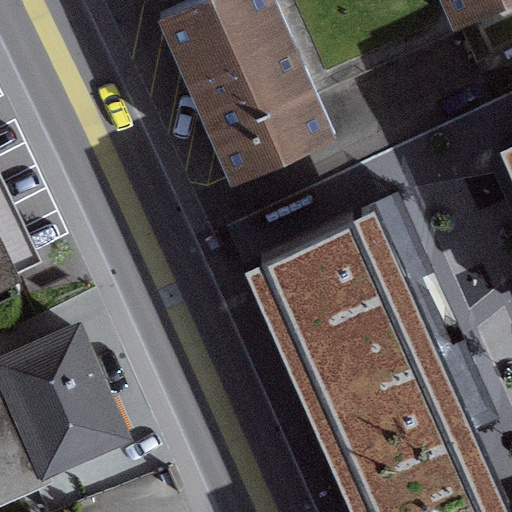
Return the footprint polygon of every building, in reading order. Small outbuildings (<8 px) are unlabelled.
[(190,0),(159,14),(231,177),(330,133),(313,94),(271,0),(190,0)] [(271,0),(313,94),(385,62),(457,31),(453,22),(443,0),(271,0)] [(443,0),(453,22),(501,0),(443,0)] [(511,169),(511,136),(500,142),(511,169)] [(503,411),(400,186),(245,259),(354,511),(511,511),(511,495),(497,461),(480,422),(503,411)] [(0,249),(0,279),(12,274),(0,249)] [(116,434),(72,333),(43,346),(0,364),(0,365),(7,383),(0,386),(0,488),(45,469),(43,465),(46,464),(44,461),(78,446),(80,450),(116,434)]
